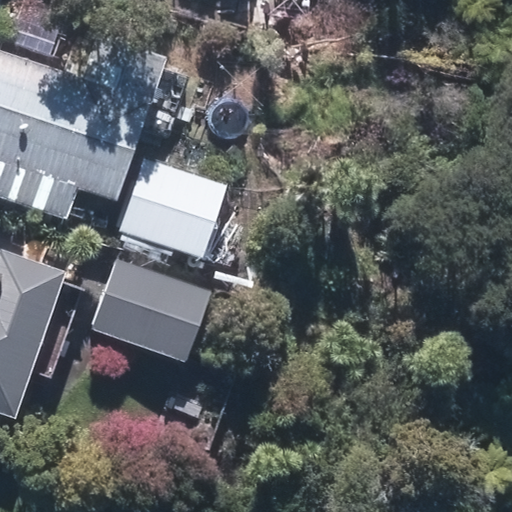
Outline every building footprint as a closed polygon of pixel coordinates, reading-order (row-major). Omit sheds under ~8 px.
[(0,61),(0,168),(106,204),(152,66),(99,48),(85,90),(0,61)] [(142,159),(115,234),(193,263),(221,188),(142,159)] [(0,419),(4,421),(58,277),(0,256),(0,419)] [(112,265),(86,334),(176,367),(202,298),(112,265)] [(225,391),(179,374),(157,435),(204,452),(225,391)]
